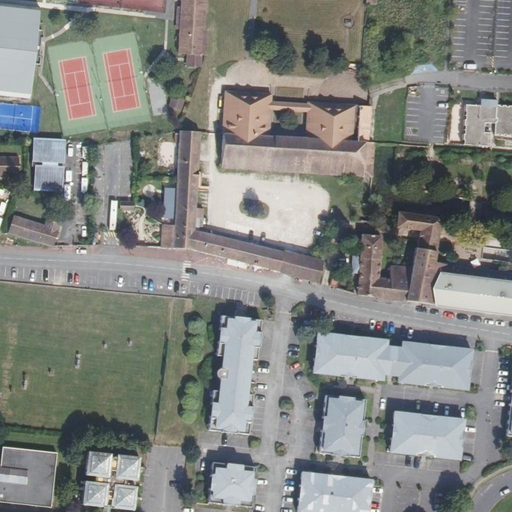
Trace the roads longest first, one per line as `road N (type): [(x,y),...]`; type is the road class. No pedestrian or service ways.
road 1 (unclassified): [(289,290),(267,456),(465,481),(477,470),(497,332)]
road 2 (unclassified): [(0,257),(95,261),(289,290)]
road 3 (unclassified): [(289,290),(497,332)]
road 4 (unknown): [(376,470),(386,399),(486,408)]
road 5 (unknown): [(212,193),(221,223),(294,249),(293,209),(275,196)]
road 6 (unclassified): [(511,83),(417,77),(369,91)]
